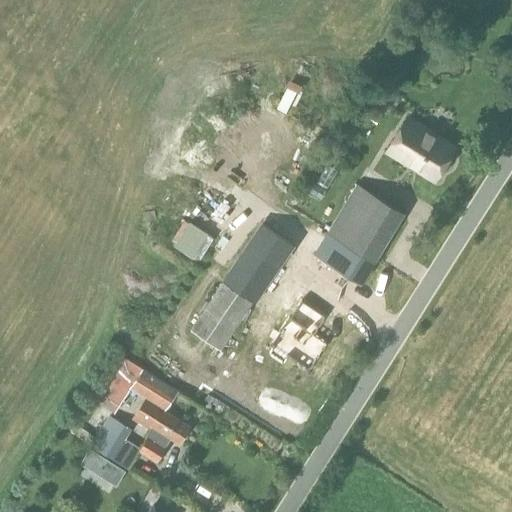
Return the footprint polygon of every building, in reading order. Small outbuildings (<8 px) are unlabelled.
[(434,180),(454,147),(427,131),(428,129),(408,117),(387,151),(434,180)] [(363,284),(405,213),(357,185),(315,256),(363,284)] [(232,226),(246,235),(255,223),(241,214),(232,226)] [(262,224),(225,280),(255,300),(292,244),(262,224)] [(204,288),(216,264),(206,258),(193,282),(204,288)] [(222,287),(195,329),(219,345),(247,303),(222,287)] [(299,291),(270,334),(305,358),(323,334),(314,327),(327,310),(299,291)] [(180,390),(160,376),(119,350),(90,397),(116,413),(131,389),(146,398),(134,417),(151,427),(145,436),(148,438),(140,451),(157,461),(171,437),(180,443),(190,426),(167,411),(180,390)] [(133,443),(125,438),(131,428),(103,410),(84,441),(120,464),(133,443)] [(91,448),(84,460),(117,481),(124,468),(91,448)]
